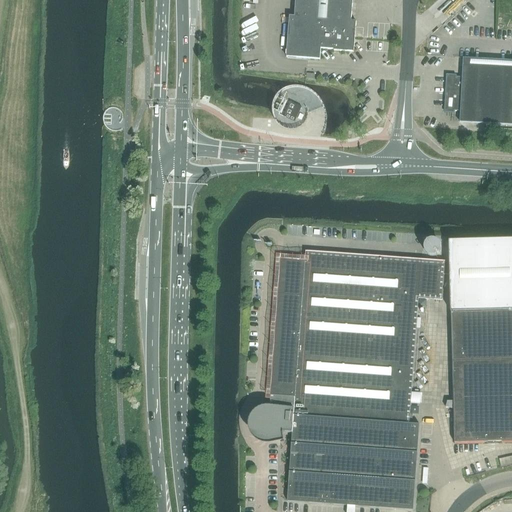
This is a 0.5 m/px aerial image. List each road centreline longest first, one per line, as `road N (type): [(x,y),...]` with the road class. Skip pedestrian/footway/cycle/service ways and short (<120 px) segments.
road 1 (primary): [(157,158),(151,347),(162,511)]
road 2 (primary): [(187,511),(177,387),(180,169)]
road 3 (unknown): [(470,498),(435,458),(435,353)]
road 4 (primary): [(162,0),(157,158)]
road 5 (primary): [(181,150),(182,0)]
road 6 (primary): [(258,158),(400,166)]
